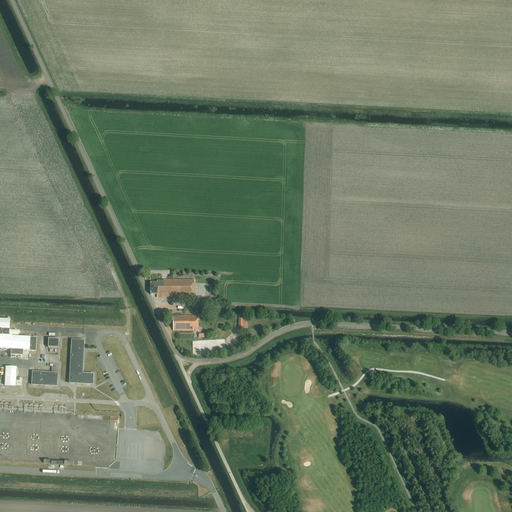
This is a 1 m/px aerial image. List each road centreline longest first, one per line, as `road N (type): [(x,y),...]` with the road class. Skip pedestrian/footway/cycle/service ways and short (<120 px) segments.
road 1 (track): [(511,131),(59,102)]
road 2 (tertiary): [(180,356),(11,0)]
road 3 (tertiary): [(511,332),(312,322),(223,359),(180,356)]
road 4 (unclassified): [(248,511),(180,356)]
